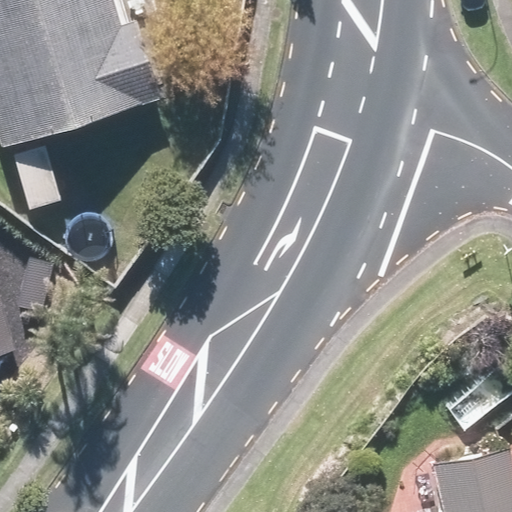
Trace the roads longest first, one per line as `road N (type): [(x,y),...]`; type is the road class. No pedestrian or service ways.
road 1 (secondary): [(364,103),(336,174),(249,327),(119,511)]
road 2 (residential): [(364,103),(511,171)]
